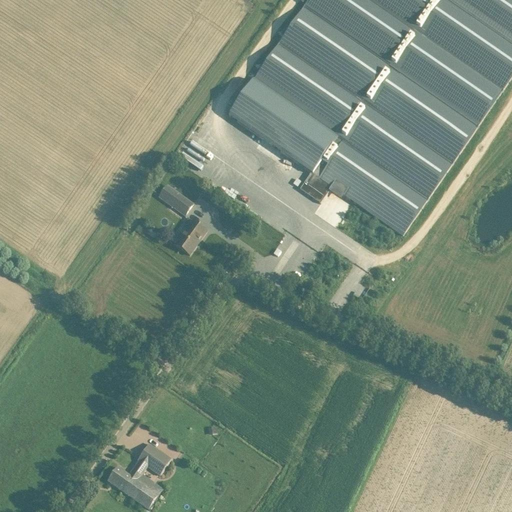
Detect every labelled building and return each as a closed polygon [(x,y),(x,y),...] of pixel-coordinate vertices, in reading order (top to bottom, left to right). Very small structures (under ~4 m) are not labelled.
[(511,0),(310,0),(229,117),(262,140),(312,174),(300,191),(321,205),(327,196),(332,188),(403,237),(511,79),(511,0)] [(219,176),(222,171),(199,159),(196,164),(219,176)] [(168,187),(160,198),(185,217),(193,205),(168,187)] [(176,246),(182,250),(190,256),(207,232),(193,222),(176,246)] [(118,468),(108,482),(116,488),(149,511),(151,507),(157,511),(158,511),(168,499),(161,494),(159,497),(135,481),(139,476),(145,467),(154,474),(162,463),(154,458),(146,452),(129,476),(118,468)]
